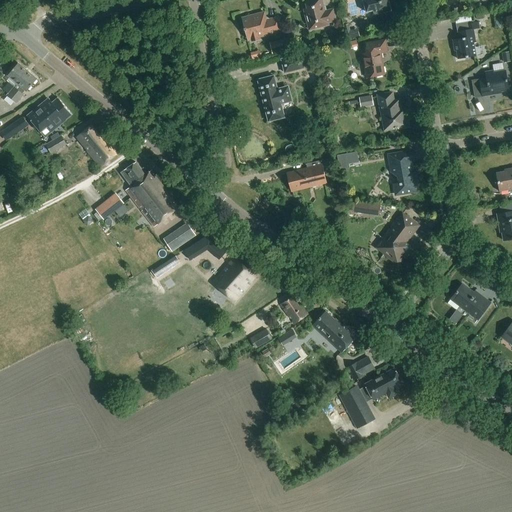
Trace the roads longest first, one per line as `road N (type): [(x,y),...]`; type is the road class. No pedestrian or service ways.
road 1 (tertiary): [(212,193),(27,39)]
road 2 (tertiary): [(390,328),(212,193)]
road 3 (residential): [(212,193),(226,155),(192,0)]
road 4 (track): [(0,227),(99,175),(144,139)]
road 5 (residential): [(441,147),(414,0)]
road 6 (tertiary): [(511,409),(390,328)]
road 7 (residential): [(27,39),(51,18),(149,0)]
